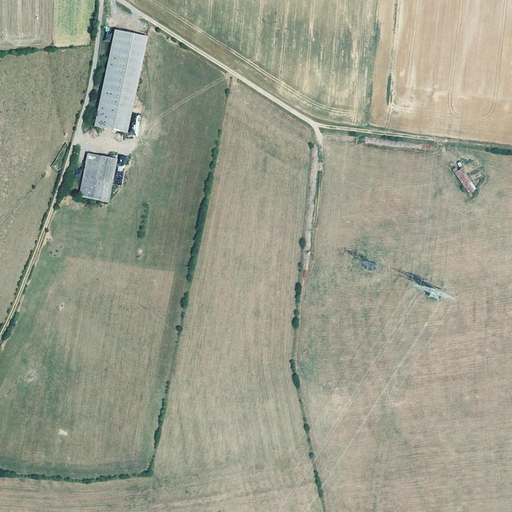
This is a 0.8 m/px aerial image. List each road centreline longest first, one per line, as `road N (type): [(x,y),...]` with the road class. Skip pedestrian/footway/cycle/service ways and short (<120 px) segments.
road 1 (track): [(118,0),(318,125),(511,147)]
road 2 (track): [(0,336),(73,143)]
road 3 (unclassified): [(73,143),(95,64),(101,0)]
